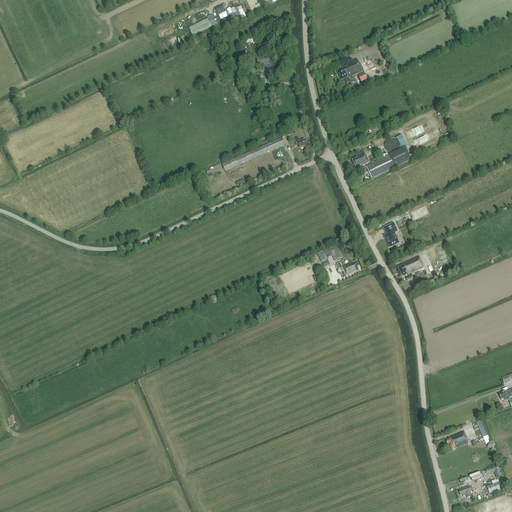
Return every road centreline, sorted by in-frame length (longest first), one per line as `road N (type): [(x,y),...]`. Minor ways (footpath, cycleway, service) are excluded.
road 1 (tertiary): [(446,511),(408,309),(331,153)]
road 2 (unclassified): [(0,210),(71,242),(120,249),(331,153)]
road 3 (tertiary): [(331,153),(310,89),(304,0)]
